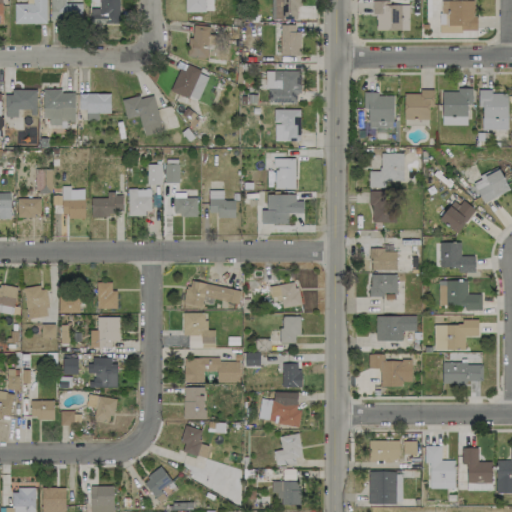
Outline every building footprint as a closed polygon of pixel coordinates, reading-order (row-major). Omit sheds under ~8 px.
[(14,23),(46,23),(46,0),(25,0),(26,4),(14,3),(14,23)] [(65,0),(49,0),(50,19),(82,19),(81,3),(65,3),(65,0)] [(118,0),(98,0),(99,8),(90,8),(89,23),(118,23),(118,0)] [(298,0),(271,0),(271,19),(298,19),(298,0)] [(407,4),(389,5),(389,0),(371,0),(371,14),(375,14),(376,30),(408,30),(407,4)] [(473,1),(439,0),(439,24),(460,25),(460,29),(476,30),(476,15),(473,15),(473,1)] [(298,24),(279,24),(280,55),(298,55),(298,24)] [(208,26),(192,25),(192,37),(187,37),(187,57),(207,57),(208,26)] [(178,68),(170,90),(197,101),(207,74),(186,66),(184,71),(178,68)] [(299,94),(299,71),(266,71),(266,102),(296,102),(296,94),(299,94)] [(465,124),(440,124),(440,91),(455,91),(455,88),(469,87),(469,103),(465,104),(465,124)] [(41,88),(41,117),(48,117),(48,124),(59,124),(59,121),(67,121),(72,121),(72,92),(59,92),(59,89),(41,88)] [(34,114),(34,89),(10,89),(10,94),(3,94),(3,108),(28,108),(28,114),(34,114)] [(402,93),(418,93),(418,89),(432,89),(431,106),(427,106),(426,119),(415,119),(402,119),(402,93)] [(476,89),(476,101),(480,101),(480,125),(492,126),(492,119),(505,119),(505,93),(489,93),(489,89),(476,89)] [(361,91),(361,108),(366,108),(366,121),(367,121),(367,127),(390,127),(390,121),(391,121),(391,95),(376,95),(376,91),(361,91)] [(108,93),(108,112),(96,112),(96,119),(84,120),(84,109),(77,109),(77,93),(108,93)] [(119,99),(124,118),(136,115),(139,127),(140,127),(143,135),(159,131),(157,123),(158,122),(151,95),(138,98),(137,94),(119,99)] [(299,109),(274,109),(274,141),(299,141),(299,109)] [(368,171),(368,187),(384,187),(384,180),(402,181),(403,153),(380,152),(379,171),(368,171)] [(294,158),(273,158),(273,189),(294,188),(294,158)] [(147,164),(146,184),(160,184),(160,164),(147,164)] [(178,164),(164,164),(163,182),(177,183),(178,164)] [(509,189),(497,167),(471,181),(482,203),(509,189)] [(34,192),(50,192),(51,169),(35,169),(34,192)] [(61,217),(84,216),(83,189),(69,189),(68,186),(60,186),(61,217)] [(127,214),(150,213),(149,188),(127,189),(127,214)] [(217,217),(234,217),(234,200),(222,200),(222,190),(208,190),(208,212),(216,212),(217,217)] [(384,191),(370,190),(369,222),(395,222),(395,203),(384,203),(384,191)] [(0,218),(9,218),(10,193),(0,193),(0,218)] [(106,197),(90,197),(91,215),(122,214),(122,193),(106,193),(106,197)] [(295,194),(266,194),(265,210),(260,209),(260,223),(287,224),(287,212),(302,213),(303,200),(295,200),(295,194)] [(16,198),(16,216),(40,216),(39,197),(16,198)] [(196,215),(196,197),(173,197),(173,215),(196,215)] [(439,219),(454,232),(474,209),(459,197),(439,219)] [(459,242),(438,242),(439,267),(457,267),(458,272),(474,272),(474,255),(460,256),(459,242)] [(370,269),(395,270),(395,251),(384,251),(384,247),(370,247),(370,269)] [(395,293),(396,274),(369,274),(369,296),(383,296),(383,293),(395,293)] [(240,290),(188,279),(183,302),(200,306),(202,296),(237,303),(240,290)] [(481,310),(481,293),(466,293),(466,280),(438,280),(437,305),(464,306),(464,309),(481,310)] [(116,308),(115,290),(111,290),(111,282),(95,282),(96,308),(116,308)] [(281,307),(298,305),(296,282),(269,285),(270,299),(281,298),(281,307)] [(0,285),(0,311),(12,313),(15,287),(0,285)] [(22,289),(27,318),(48,315),(43,285),(22,289)] [(90,313),(91,296),(58,296),(57,312),(90,313)] [(375,315),(375,340),(401,340),(401,330),(415,331),(415,315),(375,315)] [(279,342),(294,343),(294,334),(299,334),(300,316),(280,316),(279,342)] [(118,317),(96,317),(96,330),(89,330),(89,347),(111,347),(111,341),(118,341),(118,317)] [(477,319),(462,319),(462,324),(433,324),(433,349),(464,349),(463,336),(477,335),(477,319)] [(259,365),(259,352),(244,352),(244,365),(259,365)] [(383,353),(367,354),(367,368),(379,368),(380,387),(402,387),(401,381),(410,381),(410,359),(383,360),(383,353)] [(183,358),(183,382),(202,381),(202,371),(216,370),(216,382),(238,382),(238,361),(219,361),(219,357),(183,358)] [(61,373),(77,373),(77,358),(61,358),(61,373)] [(88,373),(91,373),(91,386),(115,387),(116,359),(88,358),(88,373)] [(481,362),(441,362),(441,382),(481,382),(481,362)] [(281,387),(299,387),(299,363),(281,363),(281,387)] [(6,389),(18,390),(18,370),(6,369),(6,389)] [(203,419),(203,387),(183,386),(182,419),(203,419)] [(0,417),(9,418),(12,392),(0,390),(0,417)] [(297,393),(273,392),(273,399),(259,398),(258,421),(298,424),(299,409),(296,409),(297,393)] [(85,406),(94,407),(93,419),(111,421),(114,398),(87,394),(85,406)] [(53,418),(53,400),(29,400),(29,418),(53,418)] [(59,411),(59,425),(72,424),(72,410),(59,411)] [(181,452),(205,457),(208,445),(198,442),(201,430),(183,425),(179,442),(183,443),(181,452)] [(278,435),(280,450),(273,450),(275,466),(294,464),(294,457),(300,457),(298,433),(278,435)] [(367,460),(397,461),(398,441),(368,440),(367,460)] [(415,454),(415,441),(402,441),(402,454),(415,454)] [(453,488),(454,460),(440,459),(440,446),(424,445),(424,462),(428,462),(427,488),(453,488)] [(511,445),(509,445),(509,459),(495,459),(495,492),(511,492),(511,445)] [(490,461),(477,461),(477,447),(460,447),(460,464),(465,464),(466,490),(490,489),(490,461)] [(159,489),(170,482),(161,467),(142,480),(157,502),(165,497),(159,489)] [(282,480),(294,479),(294,468),(282,468),(282,480)] [(368,503),(401,503),(401,471),(367,471),(368,503)] [(299,504),(299,481),(271,480),(271,495),(281,495),(280,504),(299,504)] [(112,511),(112,485),(89,486),(89,511),(112,511)] [(64,511),(65,487),(41,487),(41,511),(64,511)] [(34,511),(35,489),(12,488),(11,511),(34,511)]
